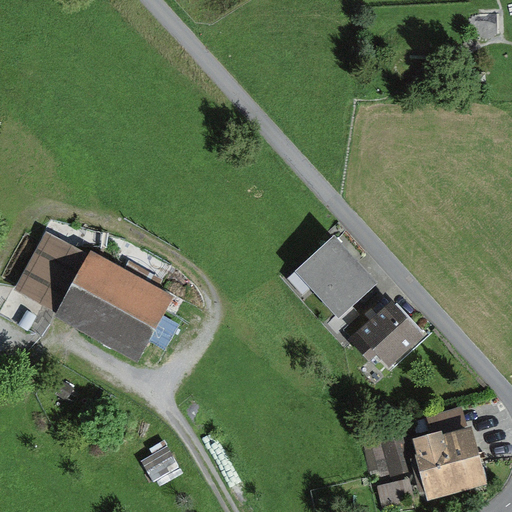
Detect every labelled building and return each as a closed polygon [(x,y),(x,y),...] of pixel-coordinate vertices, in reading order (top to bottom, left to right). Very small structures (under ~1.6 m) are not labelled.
[(15,290),(56,312),(87,254),(45,232),(15,290)] [(334,234),(294,270),(337,317),(377,281),(334,234)] [(55,315),(139,359),(173,295),(88,251),(87,254),(56,312),(55,315)] [(389,366),(425,334),(392,298),(349,338),(369,360),(377,353),(389,366)] [(63,381),(56,394),(66,400),(73,387),(63,381)] [(390,511),(482,489),(465,422),(372,445),(388,511),(390,511)] [(142,459),(153,481),(179,467),(168,445),(142,459)]
